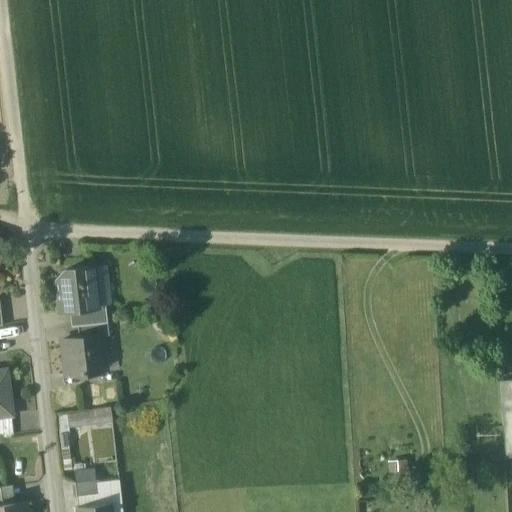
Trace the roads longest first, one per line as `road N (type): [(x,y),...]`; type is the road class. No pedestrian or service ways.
road 1 (track): [(27,230),(511,251)]
road 2 (residential): [(56,511),(27,230)]
road 3 (track): [(27,230),(0,0)]
